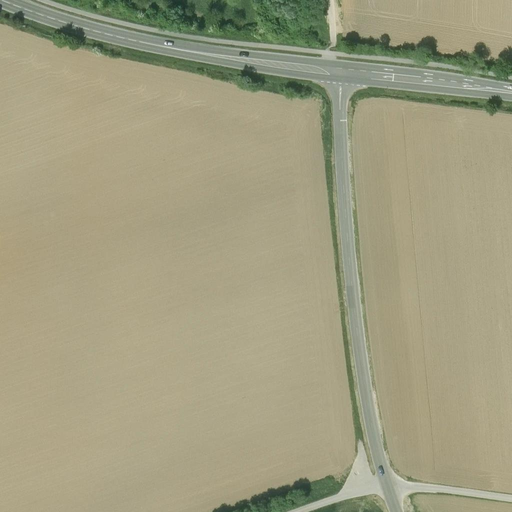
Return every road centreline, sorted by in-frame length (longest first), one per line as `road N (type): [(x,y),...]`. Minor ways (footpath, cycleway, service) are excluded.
road 1 (tertiary): [(337,73),(353,326),(394,511)]
road 2 (secondary): [(0,1),(146,45),(337,73)]
road 3 (track): [(305,511),(383,484),(511,501)]
road 4 (secondary): [(337,73),(511,93)]
